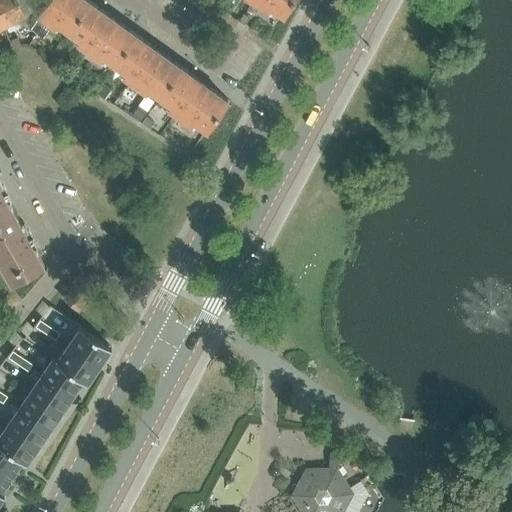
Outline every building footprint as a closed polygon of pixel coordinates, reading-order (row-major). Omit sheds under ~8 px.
[(15,0),(0,0),(0,19),(4,28),(25,18),(15,0)] [(50,18),(67,31),(87,0),(39,0),(32,11),(47,22),(50,18)] [(95,51),(115,65),(136,34),(88,0),(87,0),(67,31),(86,45),(84,48),(93,55),(95,51)] [(251,0),(260,6),(263,2),(282,15),(292,0),(251,0)] [(136,34),(115,65),(132,77),(129,81),(138,87),(141,84),(160,97),(181,67),(136,34)] [(181,67),(160,97),(177,110),(175,113),(184,120),(186,116),(206,130),(227,100),(181,67)] [(0,222),(15,214),(8,202),(7,202),(4,197),(8,194),(3,186),(0,187),(0,222)] [(0,265),(11,284),(44,265),(33,246),(31,251),(29,241),(33,239),(28,230),(24,232),(21,227),(15,214),(0,222),(0,265)] [(64,298),(78,311),(89,298),(75,285),(64,298)] [(50,327),(40,320),(36,326),(46,333),(50,327)] [(111,347),(101,340),(79,325),(68,343),(99,364),(111,347)] [(60,333),(50,327),(46,333),(55,340),(60,333)] [(56,359),(53,357),(52,358),(88,382),(99,364),(68,343),(56,359)] [(8,357),(18,364),(23,357),(13,351),(8,357)] [(18,364),(28,371),(33,364),(23,357),(18,364)] [(52,358),(41,375),(73,396),(84,380),(87,383),(88,382),(52,358)] [(29,391),(61,413),(73,396),(41,375),(29,391)] [(18,408),(50,430),(61,413),(29,391),(18,408)] [(38,447),(50,430),(18,408),(6,425),(38,447)] [(0,445),(27,464),(38,447),(6,425),(0,434),(0,445)] [(0,470),(12,478),(23,462),(26,465),(27,464),(0,445),(0,470)] [(293,495),(302,511),(357,511),(368,493),(361,481),(350,488),(337,468),(307,469),(293,495)] [(1,494),(12,478),(0,470),(0,494),(4,497),(4,496),(1,494)]
